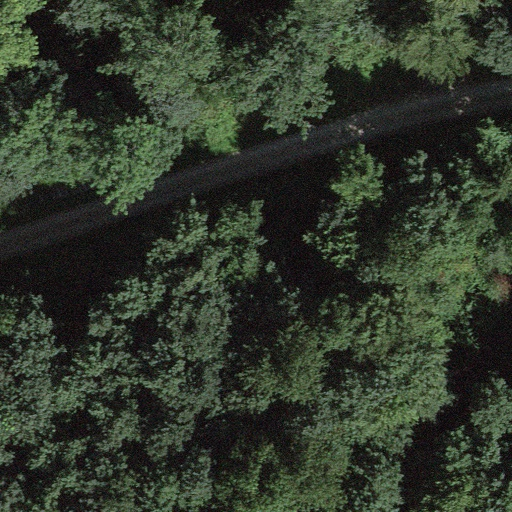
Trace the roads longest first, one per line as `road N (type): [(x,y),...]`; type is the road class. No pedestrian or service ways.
road 1 (track): [(0,248),(389,128),(511,102)]
road 2 (track): [(511,308),(417,435),(379,511)]
